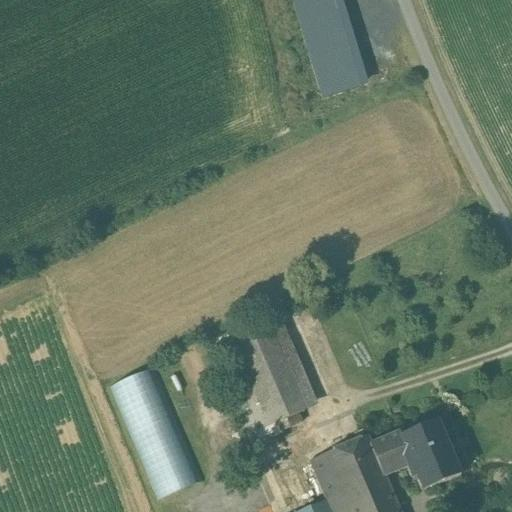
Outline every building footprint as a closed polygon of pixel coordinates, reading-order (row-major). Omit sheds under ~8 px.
[(333,0),(290,0),(322,100),(360,88),(333,0)] [(303,413),(265,320),(219,340),(258,432),(277,424),(299,415),(303,413)] [(201,484),(152,371),(108,389),(157,503),(201,484)] [(299,415),(277,424),(280,432),(302,423),(299,415)] [(439,423),(402,438),(400,433),(371,445),(385,477),(408,468),(412,480),(417,478),(423,492),(461,477),(439,423)] [(399,511),(371,445),(368,438),(326,455),(349,511),(399,511)] [(349,511),(326,455),(310,462),(327,501),(331,511),(349,511)] [(331,511),(327,501),(300,511),(331,511)]
